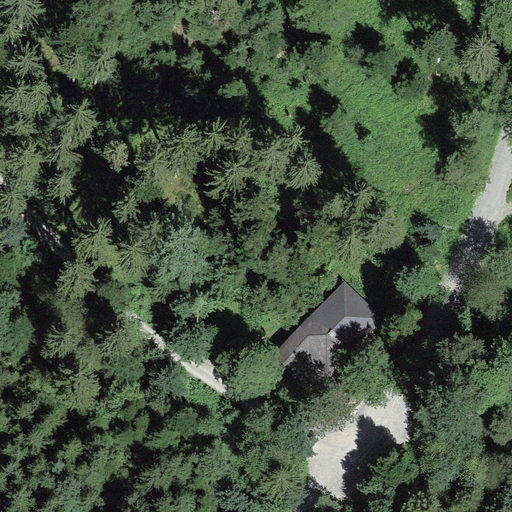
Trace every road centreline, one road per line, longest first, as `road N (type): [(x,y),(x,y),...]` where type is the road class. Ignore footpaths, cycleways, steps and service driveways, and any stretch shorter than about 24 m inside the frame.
road 1 (track): [(0,192),(154,338),(335,459)]
road 2 (track): [(511,144),(451,291),(395,388),(335,459)]
